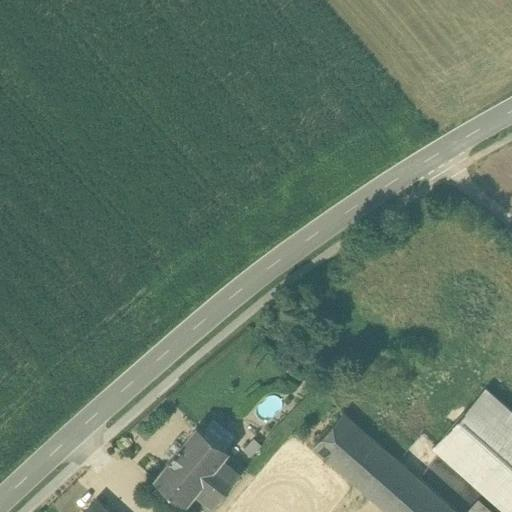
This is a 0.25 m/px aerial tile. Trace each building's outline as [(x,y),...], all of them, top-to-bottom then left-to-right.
[(511,511),(511,410),(486,387),(433,447),(506,511),(511,511)] [(457,511),(343,412),(314,447),(388,511),(457,511)] [(198,425),(181,446),(181,445),(171,458),(155,478),(186,503),(191,497),(226,454),(229,450),(198,425)] [(226,454),(191,497),(209,511),(210,511),(212,510),(211,510),(244,468),(226,454)] [(111,511),(97,499),(85,511),(111,511)]
